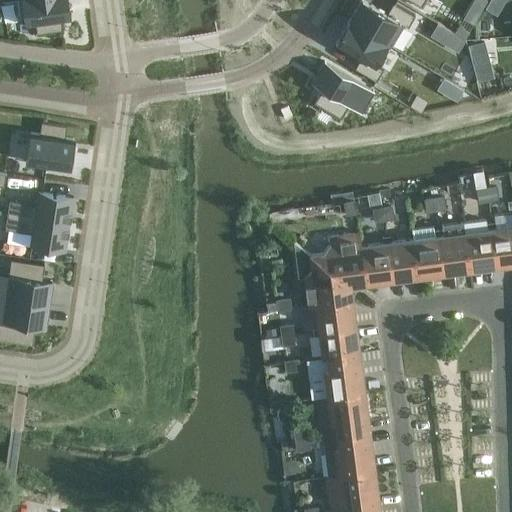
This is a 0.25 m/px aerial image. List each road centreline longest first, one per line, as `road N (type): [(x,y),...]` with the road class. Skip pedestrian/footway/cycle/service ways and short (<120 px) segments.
road 1 (residential): [(414,511),(390,314),(501,301),(505,511)]
road 2 (residential): [(0,372),(48,374),(83,348),(122,97)]
road 3 (residential): [(122,97),(254,69),(283,48),(315,0)]
road 4 (residential): [(272,0),(236,35),(118,58)]
road 5 (residential): [(0,85),(122,97)]
